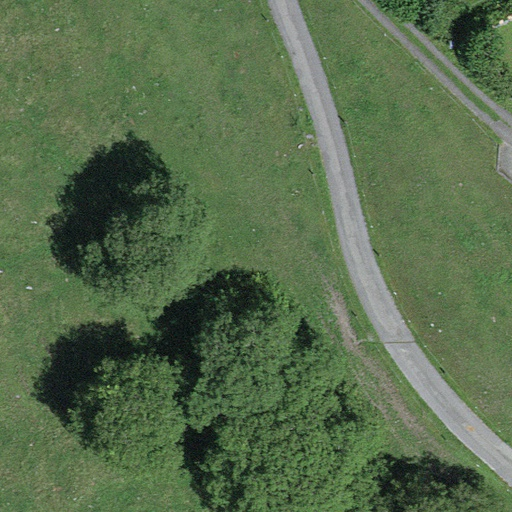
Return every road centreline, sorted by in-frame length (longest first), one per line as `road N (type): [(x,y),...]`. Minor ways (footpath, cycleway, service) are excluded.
road 1 (track): [(274,0),(374,330),(486,466),(511,485)]
road 2 (track): [(371,0),(511,122)]
